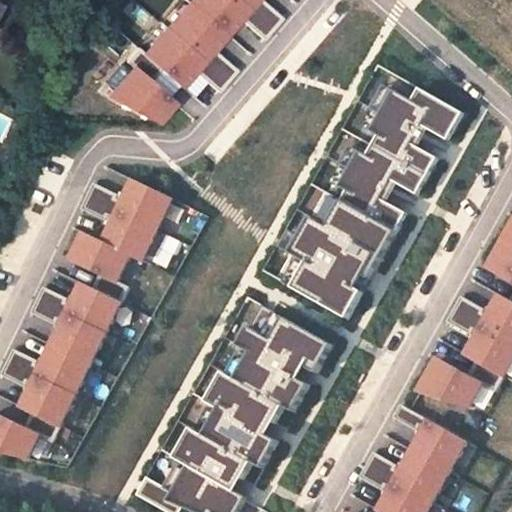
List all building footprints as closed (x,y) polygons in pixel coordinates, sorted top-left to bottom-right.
[(193,0),(146,54),(139,48),(126,62),(134,68),(108,97),(158,124),(176,103),(151,82),(162,70),(183,88),(196,73),(220,93),(239,71),(215,51),(242,21),(265,41),(284,19),(262,0),(193,0)] [(386,87),(363,128),(372,133),(396,92),(386,87)] [(329,226),(328,228),(312,219),(292,255),(308,264),(307,266),(294,289),(349,321),(365,294),(359,290),(366,278),(372,282),(409,216),(389,204),(383,201),(386,196),(384,195),(389,187),(391,188),(394,182),(400,186),(420,197),(440,161),(421,150),(415,146),(420,136),(418,135),(423,127),(431,132),(451,143),(466,116),(422,91),(415,103),(396,92),(372,133),(380,137),(369,157),(361,153),(341,188),(349,193),(343,203),(329,226)] [(423,127),(418,135),(420,136),(415,146),(421,150),(431,132),(423,127)] [(351,148),(331,183),(341,188),(361,153),(351,148)] [(62,428),(174,200),(135,181),(126,199),(95,184),(83,210),(114,225),(105,243),(87,234),(74,261),(102,275),(94,289),(84,285),(23,409),(62,428)] [(389,187),(384,195),(386,196),(383,201),(389,204),(400,186),(394,182),(391,188),(389,187)] [(334,197),(320,221),(329,226),(343,203),(334,197)] [(511,302),(511,303),(511,250),(504,246),(490,271),(511,283),(511,302)] [(298,261),(284,284),(294,289),(307,266),(298,261)] [(366,278),(359,290),(365,294),(372,282),(366,278)] [(455,311),(511,344),(511,303),(502,298),(490,319),(484,315),(486,312),(462,298),(455,311)] [(250,357),(238,379),(236,381),(224,373),(214,392),(226,399),(220,410),(218,413),(206,435),(204,437),(192,430),(182,448),(194,456),(188,466),(186,471),(173,493),(165,489),(147,478),(137,496),(165,511),(181,511),(183,509),(189,511),(240,511),(246,502),(248,499),(237,493),(207,476),(214,464),(244,482),(254,465),(264,471),(280,443),(270,437),(239,420),(245,408),(276,426),(286,409),(296,414),(312,387),(271,364),(277,352),(318,376),(334,347),(262,306),(239,347),(252,354),(250,357)] [(477,363),(506,379),(511,368),(511,344),(455,311),(448,324),(471,337),(473,334),(480,337),(468,358),(477,363)] [(277,352),(271,364),(312,387),(318,376),(277,352)] [(242,353),(229,374),(238,379),(250,357),(242,353)] [(420,394),(471,410),(484,387),(497,395),(506,379),(477,363),(469,378),(439,361),(420,394)] [(214,392),(207,403),(220,410),(226,399),(214,392)] [(414,454),(451,475),(469,445),(401,406),(394,420),(417,433),(419,429),(426,433),(414,454)] [(209,408),(197,430),(206,435),(218,413),(209,408)] [(245,408),(239,420),(270,437),(276,426),(245,408)] [(0,450),(36,461),(47,426),(0,412),(0,450)] [(182,448),(176,459),(188,466),(194,456),(182,448)] [(367,467),(434,505),(451,475),(414,454),(402,475),(395,471),(397,468),(374,454),(367,467)] [(214,464),(207,476),(237,493),(244,482),(214,464)] [(177,466),(165,489),(173,493),(186,471),(177,466)] [(430,511),(434,505),(367,467),(360,479),(383,493),(385,490),(392,493),(380,511),(430,511)] [(246,502),(240,511),(262,511),(263,511),(246,502)]
